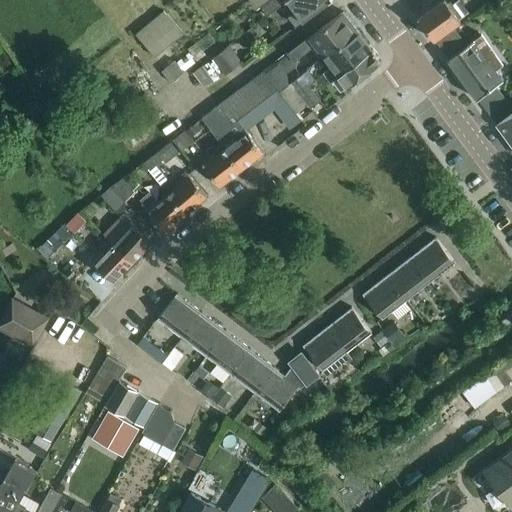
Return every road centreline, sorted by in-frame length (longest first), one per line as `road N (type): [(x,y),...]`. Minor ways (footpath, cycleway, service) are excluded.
road 1 (residential): [(190,410),(102,322),(199,231),(414,57)]
road 2 (tertiary): [(414,57),(511,189)]
